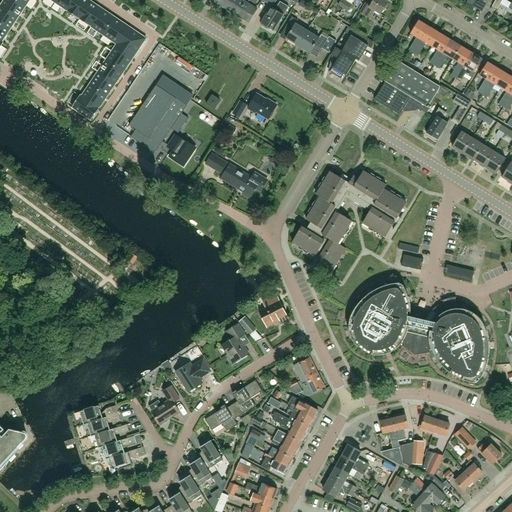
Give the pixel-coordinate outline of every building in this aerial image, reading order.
[(25,6),(16,0),(3,0),(0,5),(17,18),(18,18),(26,6),(25,6)] [(67,11),(67,10),(74,0),(56,0),(55,2),(67,11)] [(79,19),(91,1),(89,0),(74,0),(67,10),(67,11),(79,19)] [(226,8),(230,0),(215,0),(215,1),(226,8)] [(238,16),(246,2),(243,0),(230,0),(226,8),(238,16)] [(247,0),(246,2),(238,16),(249,22),(257,9),(254,6),(257,0),(247,0)] [(360,12),(370,18),(374,10),(381,14),(388,2),(384,0),(373,0),(370,6),(365,3),(360,12)] [(496,0),(493,7),(498,10),(504,0),(496,0)] [(91,27),(91,26),(103,9),(91,1),(79,19),(91,27)] [(262,23),(261,25),(267,28),(268,27),(274,31),(283,15),(288,7),(280,2),(276,8),(275,10),(271,8),(271,7),(261,23),(262,23)] [(348,11),(351,5),(346,2),(343,8),(348,11)] [(17,18),(0,5),(0,23),(9,30),(10,30),(18,18),(17,18)] [(103,35),(115,17),(103,9),(91,26),(91,27),(103,35)] [(115,17),(103,35),(116,44),(117,44),(129,26),(115,17)] [(299,46),(308,31),(296,24),(298,20),(292,17),(286,26),(291,30),(286,38),(299,46)] [(413,53),(429,27),(419,20),(411,34),(416,37),(408,50),(413,53)] [(9,30),(0,23),(0,40),(3,43),(3,42),(2,41),(10,30),(9,30)] [(116,44),(115,46),(133,58),(146,38),(129,26),(117,44),(116,44)] [(429,27),(413,53),(418,56),(426,43),(432,47),(440,33),(429,27)] [(363,42),(366,37),(355,30),(351,37),(352,37),(363,43),(363,42)] [(308,31),(299,46),(310,53),(316,44),(329,53),(336,41),(329,36),(328,38),(321,34),(319,38),(308,31)] [(434,65),(450,39),(440,33),(432,47),(437,50),(430,63),(434,65)] [(331,70),(330,72),(341,79),(344,74),(344,73),(346,75),(356,59),(359,61),(362,56),(368,46),(363,42),(363,43),(352,37),(350,39),(346,46),(339,42),(331,54),(338,58),(334,65),(331,70)] [(450,39),(434,65),(439,68),(447,56),(453,60),(461,46),(450,39)] [(106,60),(124,72),(133,58),(115,46),(106,60)] [(456,79),(472,52),(461,46),(453,60),(458,63),(451,76),(456,79)] [(477,67),(482,59),(472,52),(456,79),(460,81),(465,74),(472,78),(479,68),(477,67)] [(98,72),(116,84),(124,72),(106,60),(98,72)] [(386,81),(374,99),(400,115),(403,110),(408,101),(418,108),(426,112),(426,113),(428,108),(429,109),(431,107),(428,106),(439,87),(397,61),(385,80),(386,81)] [(482,95),(498,68),(488,62),(479,76),(485,79),(478,92),(482,95)] [(500,88),(509,75),(498,68),(482,95),(487,97),(495,85),(500,88)] [(90,84),(107,96),(116,84),(98,72),(90,84)] [(503,107),(511,93),(511,76),(509,75),(500,88),(506,92),(499,105),(503,107)] [(80,95),(99,108),(107,96),(90,84),(82,95),(80,94),(80,95)] [(136,129),(131,136),(155,153),(171,128),(178,118),(181,113),(187,105),(156,85),(129,125),(136,129)] [(463,98),(469,100),(472,92),(466,90),(463,98)] [(511,93),(503,107),(508,110),(511,103),(511,93)] [(253,101),(248,108),(255,113),(256,111),(268,119),(277,105),(271,101),(270,102),(257,94),(256,95),(255,94),(251,100),(253,101)] [(80,95),(72,107),(91,120),(99,108),(80,95)] [(220,100),(212,95),(206,104),(214,109),(220,100)] [(240,118),(248,105),(240,100),(232,113),(240,118)] [(452,120),(458,124),(466,110),(460,106),(459,108),(452,120)] [(446,114),(438,108),(430,121),(432,123),(427,132),(431,134),(430,135),(436,139),(437,138),(438,139),(448,123),(443,120),(446,114)] [(484,121),(487,116),(480,112),(477,117),(484,121)] [(178,118),(171,128),(178,133),(188,118),(181,113),(178,118)] [(487,116),(484,121),(491,125),(494,120),(487,116)] [(225,131),(233,136),(237,129),(229,124),(225,131)] [(505,134),(508,129),(501,125),(498,130),(505,134)] [(463,154),(472,138),(461,131),(452,147),(463,154)] [(169,156),(183,166),(196,148),(181,138),(181,139),(175,135),(167,147),(175,152),(171,157),(170,156),(169,156)] [(472,138),(463,154),(474,161),(483,145),(472,138)] [(485,168),(494,152),(483,145),(474,161),(485,168)] [(494,152),(485,168),(495,174),(505,159),(494,152)] [(228,163),(212,154),(206,164),(221,173),(228,163)] [(501,179),(511,185),(511,162),(501,179)] [(256,180),(230,164),(221,178),(251,196),(256,187),(261,191),(268,180),(260,175),(256,180)] [(302,226),(292,242),(293,242),(316,256),(316,255),(320,257),(317,262),(322,265),(332,271),(347,248),(339,243),(353,220),(338,211),(341,206),(347,196),(362,206),(366,208),(367,206),(371,209),(363,222),(364,223),(386,237),(388,233),(392,227),(399,216),(403,209),(407,203),(384,189),(387,185),(364,171),(359,178),(354,175),(350,182),(331,171),(316,194),(320,196),(306,219),(311,222),(307,229),(302,226)] [(132,253),(127,260),(132,264),(138,257),(132,253)] [(423,259),(404,254),(403,257),(402,263),(401,265),(420,270),(421,270),(423,259)] [(447,264),(444,275),(444,276),(472,282),(472,278),(473,274),(474,271),(447,264)] [(349,324),(349,327),(350,330),(350,332),(351,335),(352,337),(354,342),(355,343),(357,346),(360,344),(363,346),(366,349),(369,351),(373,352),(373,355),(377,355),(380,355),(384,355),(386,354),(388,353),(392,351),(394,350),(396,349),(399,346),(402,343),(404,344),(403,347),(415,355),(429,352),(430,350),(432,349),(434,353),(435,356),(439,361),(441,364),(444,367),(449,372),(450,373),(452,370),(454,372),(458,373),(461,375),(464,376),(463,380),(472,382),(474,383),(475,382),(477,382),(478,381),(479,382),(481,378),(484,373),(485,368),(487,364),(488,358),(489,353),(489,350),(489,345),(489,340),(488,335),(486,329),(485,326),(483,322),(480,318),(478,316),(476,315),(473,313),(469,311),(465,310),(463,309),(460,309),(456,309),(455,297),(449,299),(443,301),(444,303),(441,304),(438,306),(434,309),(437,313),(433,318),(431,321),(408,316),(407,311),(410,311),(410,305),(409,301),(408,297),(407,292),(405,288),(403,285),(402,286),(401,284),(399,284),(399,283),(395,283),(390,284),(386,285),(381,287),(378,289),(374,291),(371,293),(367,296),(363,299),(361,301),(359,303),(357,307),(354,312),(352,314),(351,317),(350,320),(349,324)] [(286,315),(279,301),(277,302),(273,295),(263,301),(266,307),(259,311),(267,327),(274,324),(280,321),(279,318),(286,315)] [(255,331),(244,317),(239,321),(250,335),(255,331)] [(226,355),(232,364),(248,354),(238,338),(245,334),(238,324),(227,330),(231,337),(231,340),(223,344),(229,353),(226,355)] [(306,378),(316,373),(309,358),(293,366),(301,381),(303,379),(306,378)] [(200,378),(211,371),(203,359),(192,366),(190,363),(176,372),(188,392),(203,383),(200,378)] [(316,373),(306,378),(313,392),(323,387),(316,373)] [(232,404),(239,416),(256,406),(251,398),(263,391),(256,380),(238,391),(236,390),(232,392),(238,401),(232,404)] [(387,382),(381,384),(384,391),(390,389),(387,382)] [(293,386),(288,389),(296,394),(302,391),(299,386),(299,385),(298,384),(293,386)] [(163,391),(169,400),(161,405),(158,400),(149,406),(152,411),(151,411),(160,424),(180,412),(174,402),(179,398),(171,386),(163,391)] [(277,391),(273,396),(278,399),(281,393),(282,393),(277,391)] [(299,410),(315,418),(316,416),(315,415),(318,410),(293,396),(288,404),(291,406),(292,404),(296,406),(294,410),(297,412),(299,410)] [(268,402),(264,411),(270,414),(274,406),(268,402)] [(239,416),(232,404),(227,408),(225,404),(221,407),(221,409),(205,419),(212,430),(222,424),(227,431),(238,424),(234,419),(239,416)] [(84,409),(84,410),(80,411),(82,419),(80,420),(81,425),(118,413),(116,405),(106,408),(102,413),(99,405),(95,407),(95,406),(84,409)] [(291,415),(292,416),(292,417),(309,426),(313,420),(314,420),(315,418),(299,410),(297,412),(294,410),(291,415)] [(309,426),(292,417),(290,419),(277,412),(274,417),(282,422),(283,420),(287,422),(285,426),(289,428),(290,426),(306,435),(307,432),(306,432),(309,426)] [(108,423),(120,419),(118,413),(81,425),(81,426),(87,424),(89,430),(87,431),(88,437),(127,424),(110,429),(108,423)] [(248,423),(252,418),(249,414),(242,419),(245,425),(248,423)] [(263,427),(265,422),(254,416),(252,419),(256,422),(256,423),(263,427)] [(393,418),(395,431),(408,428),(405,416),(393,418)] [(433,431),(437,420),(425,416),(421,427),(433,431)] [(289,431),(288,434),(281,431),(278,429),(278,430),(301,442),(304,436),(305,437),(306,435),(290,426),(289,428),(285,426),(287,422),(283,420),(282,422),(274,417),(273,420),(281,424),(280,426),(289,431)] [(395,431),(393,418),(380,421),(383,434),(395,431)] [(438,451),(444,453),(445,453),(446,448),(447,448),(449,442),(444,441),(446,436),(450,424),(437,420),(433,431),(440,434),(438,440),(441,441),(439,446),(440,446),(438,451)] [(116,435),(129,430),(127,424),(88,437),(89,437),(95,435),(97,442),(94,443),(96,448),(134,436),(118,441),(116,435)] [(0,470),(15,454),(13,452),(27,438),(27,437),(27,434),(26,433),(10,429),(7,432),(0,426),(0,425),(0,432),(1,434),(0,435),(0,470)] [(476,442),(466,432),(462,428),(456,434),(469,448),(474,444),(476,442)] [(249,435),(250,435),(258,439),(261,434),(252,429),(249,435)] [(301,442),(278,430),(274,437),(297,450),(299,448),(298,447),(301,442)] [(256,444),(258,439),(250,435),(248,440),(256,444)] [(123,446),(136,442),(134,436),(96,448),(96,449),(102,447),(104,453),(101,454),(103,460),(144,447),(125,452),(123,446)] [(204,444),(200,447),(202,450),(207,457),(201,460),(207,470),(208,469),(217,463),(223,460),(220,456),(210,440),(209,439),(209,438),(209,437),(203,443),(204,444)] [(279,450),(292,457),(295,452),(296,452),(297,450),(274,437),(271,442),(281,447),(279,450)] [(418,441),(414,440),(414,445),(412,463),(422,464),(423,441),(418,441)] [(242,455),(253,459),(257,450),(245,445),(242,455)] [(342,456),(354,463),(359,466),(366,469),(369,465),(364,462),(357,458),(361,452),(348,445),(342,456)] [(413,445),(400,448),(404,463),(412,466),(413,445)] [(482,445),(478,449),(478,450),(481,453),(493,464),(501,455),(491,445),(487,449),(482,445)] [(136,458),(146,455),(144,447),(103,460),(109,458),(111,465),(109,466),(111,471),(113,470),(113,471),(124,467),(125,470),(131,468),(130,466),(133,465),(130,457),(136,458)] [(383,456),(401,466),(403,463),(399,448),(381,452),(382,455),(383,456)] [(273,458),(289,466),(290,464),(289,463),(292,457),(279,450),(276,457),(269,453),(267,457),(272,460),(273,458)] [(421,469),(433,474),(443,455),(427,450),(421,469)] [(289,466),(273,458),(272,460),(267,457),(269,453),(266,451),(265,453),(262,451),(260,454),(266,457),(261,466),(269,470),(270,467),(283,474),(287,468),(288,468),(289,466)] [(473,456),(472,454),(469,451),(464,456),(468,461),(473,456)] [(194,462),(191,465),(192,468),(196,474),(191,478),(197,487),(212,477),(208,469),(207,470),(201,460),(198,455),(193,461),(194,462)] [(336,467),(348,474),(354,463),(342,456),(336,467)] [(464,472),(473,482),(482,473),(470,461),(466,464),(469,467),(464,472)] [(239,462),(235,473),(247,477),(251,467),(239,462)] [(375,491),(382,495),(395,469),(388,466),(375,491)] [(348,474),(336,467),(330,478),(353,492),(356,486),(345,480),(348,474)] [(453,474),(449,470),(443,475),(448,479),(453,474)] [(183,479),(180,481),(182,485),(186,491),(181,495),(187,504),(202,495),(202,494),(197,487),(191,478),(188,472),(183,478),(183,479)] [(473,482),(464,472),(455,480),(464,490),(473,482)] [(438,491),(443,485),(433,475),(426,473),(423,476),(431,484),(427,488),(420,481),(417,485),(433,499),(432,500),(437,504),(438,503),(440,504),(443,500),(442,499),(444,496),(438,491)] [(389,490),(396,494),(404,479),(397,475),(389,490)] [(353,492),(330,478),(323,490),(336,497),(339,492),(344,495),(345,493),(351,496),(353,492)] [(433,499),(417,485),(414,482),(413,484),(404,479),(401,485),(408,489),(419,498),(412,505),(414,506),(412,507),(416,511),(418,510),(420,511),(430,511),(432,509),(428,505),(433,499)] [(245,488),(250,490),(273,498),(277,488),(258,481),(257,485),(248,482),(245,488)] [(173,496),(169,499),(173,504),(175,508),(170,511),(191,511),(192,511),(187,504),(181,495),(177,490),(172,495),(173,496)] [(254,503),(269,509),(273,498),(250,490),(248,493),(253,495),(251,501),(253,502),(254,503)] [(219,502),(225,505),(229,495),(223,493),(219,502)] [(350,498),(347,504),(346,505),(359,511),(362,504),(350,498)] [(218,511),(222,511),(225,505),(219,502),(215,511),(218,511)] [(267,511),(269,509),(254,503),(252,509),(243,506),(242,509),(248,511),(267,511)]
